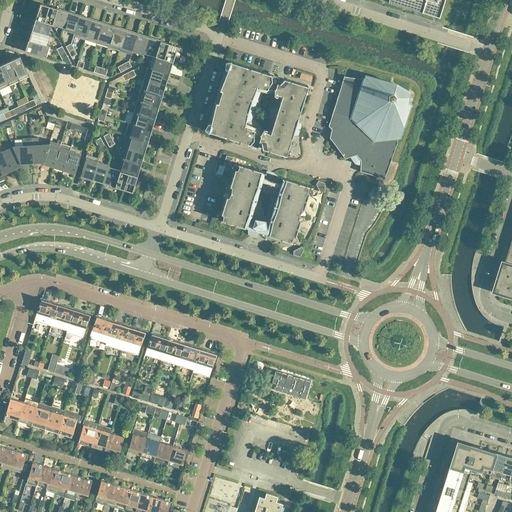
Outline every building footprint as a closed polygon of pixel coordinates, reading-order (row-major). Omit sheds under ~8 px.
[(416,7),(418,0),(406,0),(405,4),(408,5),(407,7),(415,10),(416,10),(416,7)] [(443,0),(418,0),(416,7),(421,9),(421,11),(438,17),(443,0)] [(63,28),(68,11),(56,8),(39,3),(35,18),(34,18),(31,30),(47,35),(50,26),(54,28),(54,25),(63,28)] [(74,33),(79,15),(68,11),(63,28),(62,30),(74,33)] [(84,40),(91,19),(79,15),(74,33),(73,37),(84,40)] [(96,44),(103,22),(91,19),(84,40),(96,44)] [(107,47),(114,26),(103,22),(96,44),(107,47)] [(119,51),(126,29),(114,26),(107,47),(119,51)] [(130,55),(131,51),(137,33),(126,29),(119,51),(130,55)] [(49,35),(47,35),(31,30),(27,40),(46,46),(49,35)] [(143,55),(144,53),(149,37),(137,33),(131,51),(143,55)] [(172,61),(177,46),(161,41),(161,40),(149,37),(144,53),(152,56),(152,58),(155,59),(153,68),(169,73),(173,61),(172,61)] [(49,47),(46,46),(27,40),(24,51),(46,58),(49,47)] [(74,49),(71,44),(65,47),(68,52),(74,49)] [(64,52),(62,47),(56,49),(59,55),(64,52)] [(76,54),(74,49),(68,52),(71,57),(76,54)] [(72,66),(67,57),(64,52),(59,55),(62,60),(61,63),(72,66)] [(28,76),(19,56),(9,60),(18,81),(28,76)] [(0,64),(0,67),(9,86),(18,81),(9,60),(0,64)] [(131,67),(128,61),(123,64),(126,70),(131,67)] [(285,156),(285,155),(289,155),(290,150),(288,148),(292,134),(297,134),(300,124),(296,121),(298,116),(307,86),(231,62),(227,62),(206,130),(209,132),(285,156)] [(126,70),(123,64),(117,67),(120,73),(126,70)] [(165,85),(169,73),(153,68),(148,66),(144,78),(165,85)] [(0,89),(9,86),(0,67),(0,89)] [(135,76),(133,70),(127,73),(130,78),(135,76)] [(130,78),(127,73),(122,76),(125,81),(130,78)] [(401,130),(409,105),(408,105),(408,106),(405,105),(406,95),(404,94),(406,92),(408,93),(408,92),(395,84),(365,76),(363,78),(364,80),(361,80),(361,79),(344,77),(344,75),(328,126),(331,129),(329,138),(345,159),(356,155),(360,161),(360,172),(383,179),(383,180),(384,180),(397,143),(397,137),(399,137),(400,134),(399,134),(400,131),(401,130)] [(162,96),(165,85),(144,78),(140,89),(162,96)] [(158,108),(162,96),(140,89),(137,101),(158,108)] [(36,105),(33,100),(28,102),(30,108),(36,105)] [(155,119),(158,108),(137,101),(133,112),(155,119)] [(30,108),(28,102),(18,107),(21,112),(25,111),(30,108)] [(113,112),(107,111),(106,110),(107,104),(103,103),(99,114),(105,116),(111,118),(113,112)] [(21,112),(18,107),(8,111),(11,117),(16,114),(21,112)] [(5,119),(11,117),(8,111),(8,110),(2,113),(5,119)] [(151,130),(155,119),(133,112),(130,124),(151,130)] [(12,126),(10,121),(2,124),(5,129),(12,126)] [(148,142),(151,130),(130,124),(129,124),(128,124),(124,134),(126,135),(148,142)] [(111,139),(109,133),(103,136),(106,142),(111,139)] [(144,153),(148,142),(126,135),(122,147),(144,153)] [(103,143),(100,138),(95,141),(97,146),(103,143)] [(114,144),(111,139),(106,142),(109,147),(114,144)] [(53,167),(60,143),(60,141),(57,140),(56,143),(49,141),(48,145),(31,146),(32,162),(43,161),(42,163),(53,167)] [(14,147),(4,152),(12,169),(21,165),(21,164),(21,163),(32,162),(31,146),(30,141),(23,142),(23,147),(14,147)] [(63,170),(70,148),(71,146),(60,143),(53,167),(63,170)] [(106,149),(103,143),(97,146),(100,151),(106,149)] [(4,152),(1,147),(0,147),(0,169),(2,174),(12,169),(4,152)] [(140,165),(144,153),(122,147),(126,148),(122,159),(140,165)] [(74,173),(81,151),(70,148),(63,170),(74,173)] [(92,180),(97,162),(98,158),(86,155),(79,176),(92,180)] [(232,159),(232,157),(226,156),(224,163),(226,164),(232,159)] [(131,192),(136,177),(137,177),(140,165),(122,159),(122,160),(124,160),(121,169),(118,168),(117,170),(108,167),(103,184),(115,187),(131,192)] [(103,184),(108,167),(109,165),(97,162),(92,180),(103,184)] [(297,240),(297,239),(296,237),(295,236),(299,221),(301,221),(303,219),(303,220),(304,219),(302,215),(306,212),(305,211),(304,209),(303,208),(308,193),(309,193),(311,192),(312,191),(311,188),(311,187),(235,163),(234,164),(231,166),(232,167),(233,169),(234,170),(229,185),(228,185),(226,186),(225,187),(226,191),(224,193),(226,195),(227,196),(226,198),(225,198),(220,213),(219,213),(217,214),(216,214),(217,218),(217,219),(248,229),(248,228),(250,229),(250,235),(254,236),(257,231),(259,232),(294,243),(294,242),(297,240)] [(151,187),(150,179),(140,179),(141,187),(151,187)] [(324,192),(324,183),(317,181),(316,184),(320,192),(324,192)] [(219,196),(209,193),(200,220),(210,223),(219,196)] [(293,251),(293,255),(299,257),(303,249),(301,247),(293,251)] [(511,264),(505,262),(503,261),(493,292),(511,297),(511,264)] [(50,325),(57,303),(53,302),(52,303),(40,299),(40,302),(39,302),(34,320),(50,325)] [(66,330),(73,309),(73,308),(69,307),(68,308),(57,304),(57,303),(50,325),(66,330)] [(82,338),(87,323),(89,324),(92,314),(85,312),(84,313),(73,309),(66,330),(67,331),(66,333),(67,333),(82,337),(82,338)] [(106,342),(112,322),(112,321),(108,319),(108,320),(96,316),(88,342),(89,337),(106,342)] [(121,350),(128,327),(128,326),(124,324),(124,325),(112,322),(106,342),(106,343),(105,345),(106,345),(121,350)] [(141,345),(142,340),(145,341),(147,332),(140,329),(140,330),(128,327),(121,350),(137,355),(141,345)] [(161,360),(168,339),(167,339),(168,338),(163,336),(163,337),(151,334),(150,337),(143,359),(145,355),(161,360)] [(178,365),(185,344),(183,344),(184,343),(179,341),(179,342),(168,339),(161,360),(178,365)] [(193,370),(199,349),(200,348),(195,346),(195,347),(185,344),(178,365),(193,370)] [(212,367),(213,363),(213,362),(216,363),(219,354),(211,351),(211,352),(199,349),(193,370),(192,372),(193,373),(193,372),(208,377),(209,378),(212,367)] [(23,356),(20,364),(26,366),(29,358),(23,356)] [(47,370),(53,372),(56,364),(50,362),(47,370)] [(56,364),(53,372),(69,377),(71,369),(56,364)] [(304,399),(310,381),(275,370),(269,388),(304,399)] [(30,380),(27,392),(36,393),(38,381),(30,380)] [(72,382),(70,389),(79,391),(81,385),(72,382)] [(111,383),(109,389),(117,391),(118,385),(111,383)] [(128,395),(130,388),(124,386),(122,394),(128,395)] [(144,386),(141,398),(147,400),(151,389),(144,386)] [(148,402),(156,404),(159,396),(150,394),(148,402)] [(18,421),(23,403),(9,398),(5,412),(2,421),(3,421),(4,417),(18,421)] [(31,425),(37,403),(25,399),(25,398),(23,403),(18,421),(31,425)] [(44,429),(51,407),(37,403),(31,425),(44,429)] [(57,433),(64,411),(63,410),(63,411),(51,407),(44,429),(57,433)] [(76,429),(80,416),(64,411),(57,433),(71,437),(72,432),(74,428),(76,429)] [(91,447),(98,424),(84,420),(83,424),(82,427),(82,428),(76,447),(77,443),(91,447)] [(104,451),(109,433),(111,428),(110,428),(110,429),(99,425),(98,425),(98,424),(91,447),(104,451)] [(140,456),(146,438),(147,433),(134,429),(132,434),(131,437),(125,456),(127,452),(140,456)] [(117,455),(122,440),(123,437),(109,433),(104,451),(117,455)] [(153,460),(159,442),(146,438),(140,456),(153,460)] [(167,464),(172,446),(159,442),(153,460),(167,464)] [(490,473),(497,453),(471,445),(468,448),(467,447),(465,446),(464,445),(461,444),(458,443),(451,466),(471,472),(473,468),(490,473)] [(186,460),(188,451),(172,446),(167,464),(180,468),(182,463),(183,459),(186,460)] [(0,466),(9,469),(15,451),(5,448),(0,465),(0,466)] [(25,464),(28,454),(27,454),(27,455),(15,451),(9,469),(20,472),(21,467),(23,463),(25,464)] [(499,479),(506,456),(497,453),(490,473),(490,476),(499,479)] [(508,481),(511,469),(511,457),(506,456),(499,479),(508,481)] [(37,484),(42,466),(32,463),(26,481),(27,481),(26,484),(35,487),(36,484),(37,484)] [(46,490),(53,469),(42,466),(37,484),(46,487),(46,490)] [(468,481),(471,472),(451,466),(448,475),(468,481)] [(56,495),(63,472),(53,469),(46,490),(55,493),(54,494),(56,495)] [(67,493),(73,475),(63,472),(56,495),(64,498),(65,493),(67,493)] [(78,497),(83,479),(73,475),(67,493),(78,497)] [(465,491),(468,481),(448,475),(445,484),(465,491)] [(91,490),(94,481),(93,481),(93,482),(83,479),(78,497),(86,499),(89,490),(91,490)] [(104,505),(111,484),(101,481),(95,499),(96,499),(95,502),(104,505)] [(115,508),(121,487),(111,484),(104,505),(115,508)] [(470,492),(465,491),(445,484),(443,494),(467,501),(470,492)] [(126,509),(131,490),(121,487),(115,508),(123,511),(124,508),(126,509)] [(503,498),(505,492),(496,489),(494,494),(497,495),(497,496),(503,498)] [(135,511),(141,494),(131,490),(126,509),(124,508),(123,511),(124,511),(123,511),(135,511)] [(279,511),(282,504),(275,501),(277,496),(265,493),(264,498),(258,496),(253,511),(279,511)] [(146,511),(151,497),(141,494),(135,511),(146,511)] [(464,510),(467,501),(443,494),(440,503),(464,510)] [(157,511),(162,500),(151,497),(146,511),(157,511)] [(169,511),(172,503),(172,502),(172,503),(162,500),(157,511),(166,511),(167,511),(169,511)] [(437,511),(463,511),(464,510),(440,503),(437,511)]
